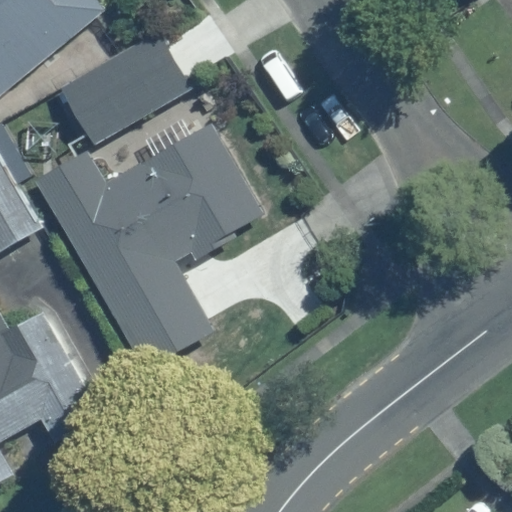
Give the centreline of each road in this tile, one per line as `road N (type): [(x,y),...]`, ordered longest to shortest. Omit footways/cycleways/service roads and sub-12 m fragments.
road 1 (residential): [(278,511),(334,446),(454,353)]
road 2 (residential): [(454,353),(412,149)]
road 3 (residential): [(412,149),(302,0)]
